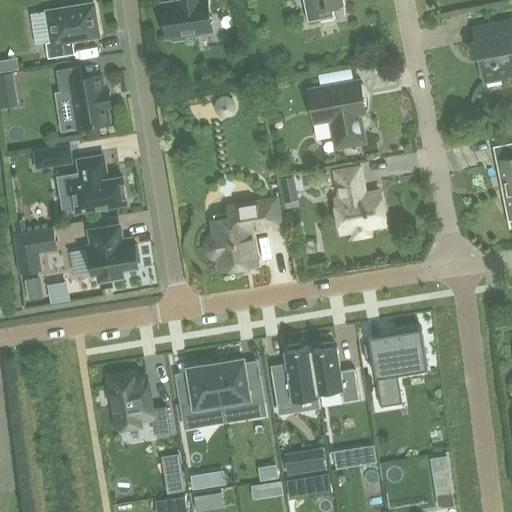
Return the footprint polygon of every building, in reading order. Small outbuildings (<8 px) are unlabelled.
[(177,0),(178,1),(162,4),(167,37),(169,36),(169,40),(183,38),(183,34),(210,30),(205,0),(177,0)] [(344,0),(304,0),(308,20),(321,17),(321,20),(335,18),(333,7),(345,5),(344,0)] [(94,3),(47,11),(52,42),(47,43),(49,57),(74,53),(71,40),(99,36),(94,3)] [(477,39),(472,40),(475,54),(482,53),(484,62),(482,62),(485,80),(511,74),(511,18),(474,26),(477,39)] [(6,58),(0,58),(0,70),(8,69),(6,58)] [(80,66),(56,70),(59,92),(71,90),(78,127),(109,121),(106,106),(110,105),(108,89),(104,90),(101,74),(82,77),(80,66)] [(14,71),(0,73),(0,90),(17,88),(14,71)] [(360,79),(309,89),(315,121),(318,137),(334,134),(335,142),(338,141),(346,143),(355,142),(362,137),(364,136),(358,103),(364,102),(360,79)] [(216,97),(213,102),(214,108),(217,114),(222,117),(228,117),(233,113),(235,109),(235,102),(232,98),(227,95),(221,95),(216,97)] [(255,173),(273,170),(266,132),(249,135),(255,173)] [(511,139),(493,143),(509,218),(511,216),(511,139)] [(71,144),(35,150),(38,169),(74,163),(71,144)] [(81,177),(72,178),(78,210),(127,202),(123,176),(107,179),(103,155),(78,159),(81,177)] [(340,198),(335,199),(341,230),(353,228),(354,236),(370,233),(369,225),(386,222),(380,191),(365,194),(360,166),(335,170),(340,198)] [(300,205),(298,193),(284,196),(286,208),(300,205)] [(206,243),(205,247),(207,251),(211,254),(214,257),(219,258),(220,268),(243,265),(243,268),(254,266),(253,263),(257,262),(251,229),(281,224),(276,198),(229,206),(230,217),(213,220),(215,233),(211,235),(208,239),(206,243)] [(25,230),(23,219),(14,220),(15,231),(25,230)] [(92,245),(89,245),(94,272),(99,271),(100,278),(123,274),(122,267),(137,264),(137,261),(140,260),(137,244),(134,244),(133,238),(122,240),(119,225),(90,230),(92,245)] [(52,227),(14,234),(21,272),(42,268),(39,251),(56,248),(52,227)] [(275,229),(278,250),(289,248),(287,228),(275,229)] [(40,278),(27,280),(30,301),(44,298),(40,278)] [(396,340),(362,347),(365,363),(373,361),(383,409),(386,408),(384,408),(381,393),(397,390),(394,374),(426,367),(427,370),(429,370),(420,327),(395,333),(396,340)] [(311,346),(319,395),(342,391),(343,401),(359,399),(354,368),(341,370),(337,345),(334,346),(333,342),(320,344),(321,348),(312,349),(311,346)] [(287,366),(271,369),(277,407),(295,404),(294,397),(317,393),(320,407),(321,407),(319,395),(311,346),(300,347),(300,343),(287,345),(288,349),(285,350),(287,366)] [(227,359),(216,361),(226,422),(227,422),(225,410),(265,403),(260,374),(247,376),(243,357),(227,360),(227,359)] [(191,386),(177,388),(182,416),(223,410),(225,422),(226,422),(216,361),(205,363),(205,364),(188,366),(191,386)] [(133,375),(109,378),(117,427),(141,423),(140,420),(152,418),(155,432),(170,429),(166,406),(152,408),(147,376),(133,378),(133,375)] [(350,467),(347,449),(334,451),(337,469),(350,467)] [(322,451),(286,457),(289,472),(324,467),(322,451)] [(277,464),(260,466),(262,479),(279,477),(277,464)] [(448,466),(432,469),(435,485),(450,482),(448,466)] [(186,489),(182,470),(165,473),(168,492),(186,489)] [(328,473),(288,479),(290,497),(331,490),(328,473)] [(207,488),(205,474),(191,477),(193,490),(207,488)] [(267,482),(269,495),(284,492),(282,480),(267,482)] [(196,509),(207,507),(204,494),(194,496),(196,509)] [(176,511),(184,511),(186,511),(184,495),(174,497),(176,511)]
